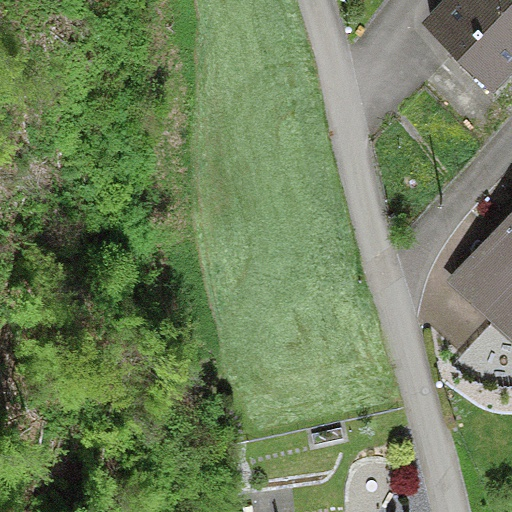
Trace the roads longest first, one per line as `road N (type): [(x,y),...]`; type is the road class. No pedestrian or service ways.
road 1 (residential): [(391,301),(446,511)]
road 2 (residential): [(335,99),(391,301)]
road 3 (residential): [(511,142),(419,241),(391,301)]
road 4 (residential): [(335,99),(413,0)]
